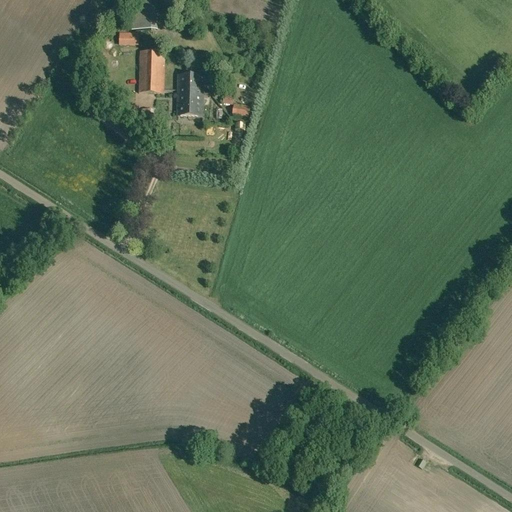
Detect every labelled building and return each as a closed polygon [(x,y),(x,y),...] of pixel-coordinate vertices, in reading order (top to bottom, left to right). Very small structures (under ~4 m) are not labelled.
[(138,0),(137,30),(162,32),(163,1),(138,0)] [(120,46),(138,46),(138,35),(119,34),(120,46)] [(165,54),(140,53),(139,94),(163,95),(165,54)] [(179,78),(178,97),(203,98),(203,78),(179,78)] [(224,95),(223,105),(233,106),(234,97),(224,95)] [(202,118),(203,98),(178,97),(178,117),(202,118)] [(234,105),(232,116),(249,119),(250,107),(234,105)] [(139,106),(125,106),(125,119),(138,119),(139,106)] [(426,463),(419,459),(415,466),(422,470),(426,463)]
